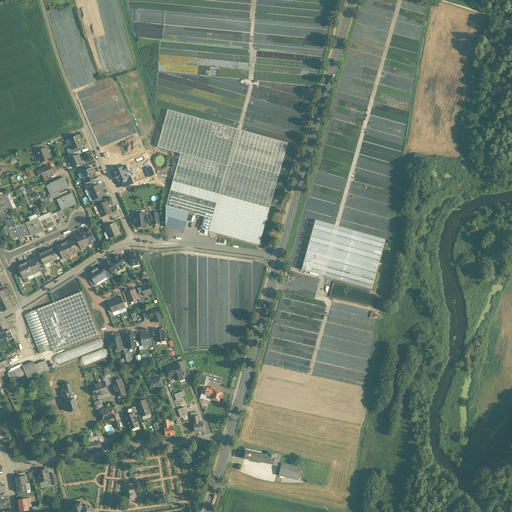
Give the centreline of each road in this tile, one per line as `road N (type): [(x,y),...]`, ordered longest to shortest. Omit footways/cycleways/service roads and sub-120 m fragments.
road 1 (primary): [(279,257),(352,0)]
road 2 (residential): [(133,241),(43,0)]
road 3 (primary): [(229,437),(279,257)]
road 4 (residential): [(279,257),(133,241)]
road 5 (residential): [(4,259),(79,220),(84,210),(67,171)]
road 6 (residential): [(8,467),(133,449)]
road 7 (track): [(217,484),(338,511)]
